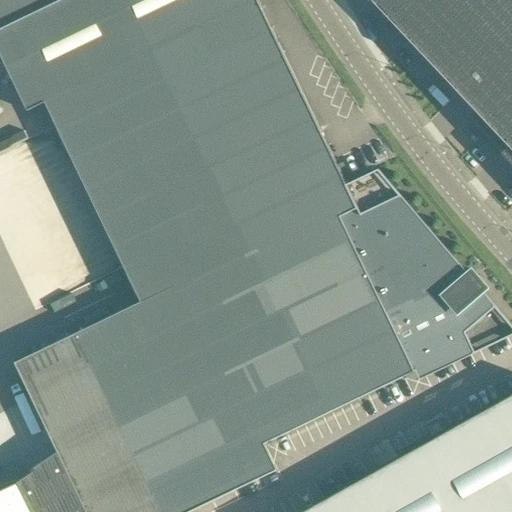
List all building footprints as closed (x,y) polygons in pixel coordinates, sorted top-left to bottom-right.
[(382,179),(352,194),(258,0),(0,0),(0,52),(29,114),(47,105),(142,302),(16,363),(87,511),(190,511),(278,470),(265,444),(415,372),(509,327),(479,292),(477,294),(466,280),(468,279),(382,179)] [(511,0),(374,0),(373,1),(511,148),(505,154),(511,161),(511,0)] [(33,306),(116,271),(72,171),(34,187),(51,227),(37,233),(47,255),(31,262),(38,277),(23,283),(33,306)] [(511,511),(511,396),(358,482),(305,511),(511,511)] [(0,511),(29,511),(15,482),(0,489),(0,511)]
